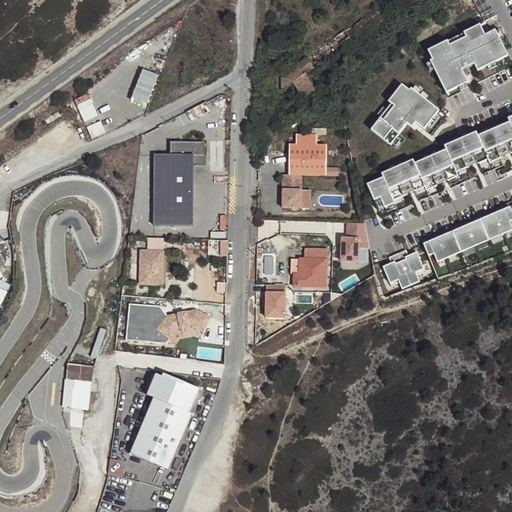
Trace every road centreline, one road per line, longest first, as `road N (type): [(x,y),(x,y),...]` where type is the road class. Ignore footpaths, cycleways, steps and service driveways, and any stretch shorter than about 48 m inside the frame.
road 1 (residential): [(246,71),(236,346),(176,511)]
road 2 (residential): [(0,192),(246,71)]
road 3 (secondary): [(0,117),(158,0)]
